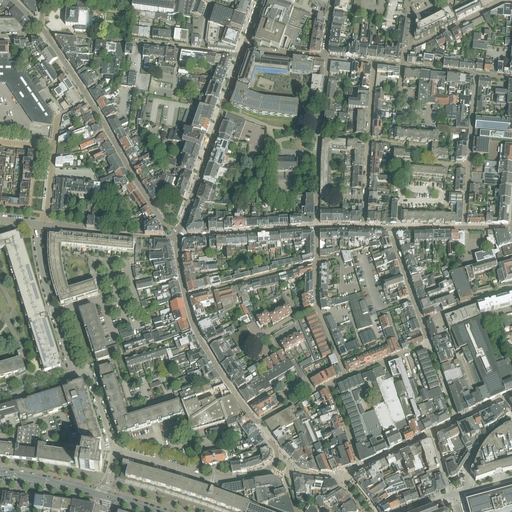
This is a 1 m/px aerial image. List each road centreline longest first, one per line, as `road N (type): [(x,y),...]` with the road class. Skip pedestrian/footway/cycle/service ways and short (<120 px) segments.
road 1 (unclassified): [(185,297),(195,331),(254,421),(311,391)]
road 2 (residential): [(240,55),(44,32)]
road 3 (residential): [(178,232),(240,55)]
road 4 (residential): [(327,58),(317,227)]
road 5 (residential): [(374,63),(363,227)]
road 6 (unclassified): [(90,101),(156,213),(178,232)]
road 7 (residential): [(463,228),(476,74)]
road 8 (unclassified): [(90,101),(58,116),(45,224)]
road 9 (residential): [(317,227),(176,237)]
road 10 (unclassified): [(185,297),(316,262)]
road 11 (residential): [(511,2),(406,49),(403,67)]
